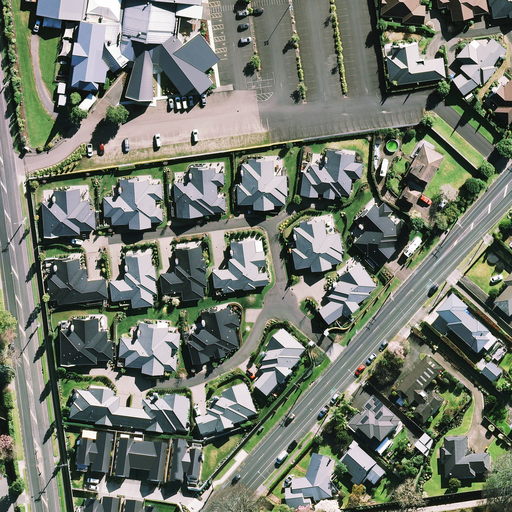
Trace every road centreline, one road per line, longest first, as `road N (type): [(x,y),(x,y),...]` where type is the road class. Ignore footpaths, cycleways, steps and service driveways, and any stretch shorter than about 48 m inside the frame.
road 1 (tertiary): [(0,159),(46,511)]
road 2 (residential): [(280,303),(272,233),(264,224),(75,241)]
road 3 (tertiary): [(345,363),(511,185)]
road 4 (residential): [(88,370),(154,386),(215,374),(241,358),(280,303)]
road 5 (tertiary): [(213,511),(345,363)]
road 6 (residential): [(86,484),(174,496),(204,511)]
